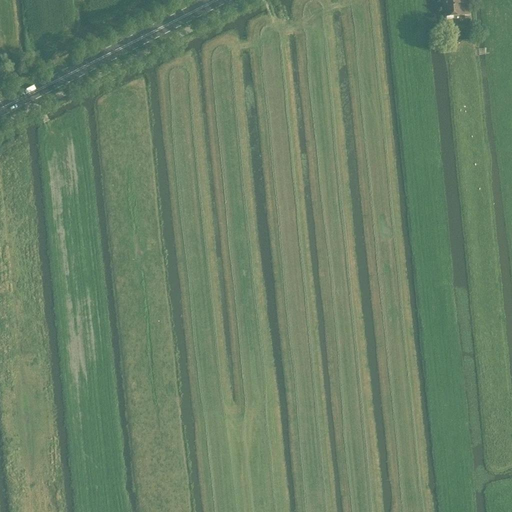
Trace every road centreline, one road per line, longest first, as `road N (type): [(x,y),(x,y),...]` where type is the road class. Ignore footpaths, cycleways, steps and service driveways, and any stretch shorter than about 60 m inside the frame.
road 1 (unclassified): [(0,125),(250,0)]
road 2 (primary): [(0,111),(221,0)]
